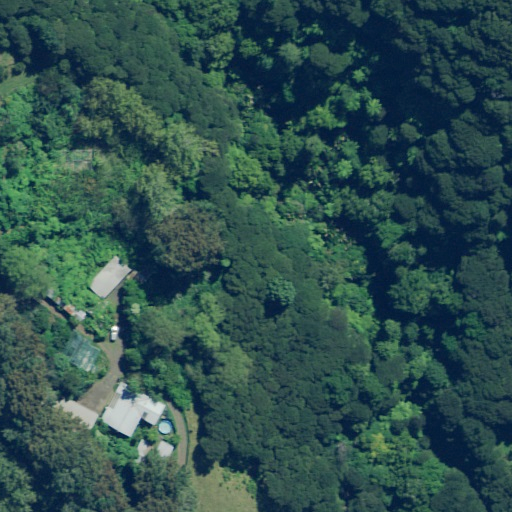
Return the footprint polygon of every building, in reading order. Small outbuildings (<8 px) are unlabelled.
[(76,270),(59,256),(51,266),(67,281),(76,270)] [(107,304),(103,300),(127,274),(112,260),(88,287),(96,294),(83,308),(96,320),(92,324),(103,334),(113,323),(101,312),(107,304)] [(164,404),(120,381),(100,419),(130,435),(140,416),(154,424),(164,404)] [(98,414),(61,395),(53,411),(90,430),(98,414)] [(161,440),(157,447),(142,439),(133,456),(148,464),(154,454),(165,460),(173,446),(161,440)]
